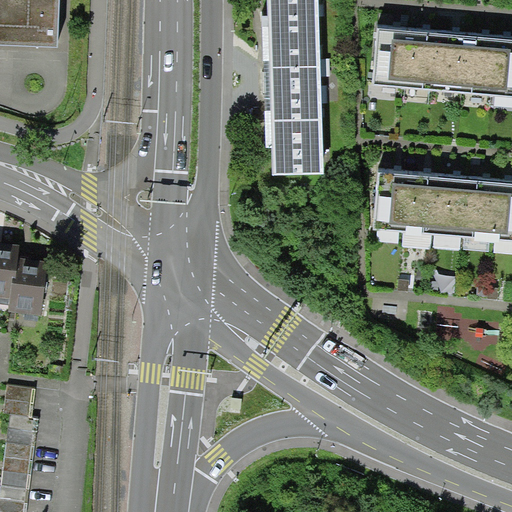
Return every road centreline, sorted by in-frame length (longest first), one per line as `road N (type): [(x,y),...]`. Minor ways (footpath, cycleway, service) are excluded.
road 1 (secondary): [(511,452),(401,401),(199,263)]
road 2 (primary): [(199,263),(210,0)]
road 3 (primary): [(158,282),(141,511)]
road 4 (secondary): [(174,493),(217,454),(275,426),(372,428)]
road 5 (secondary): [(194,306),(372,428)]
road 6 (primary): [(174,493),(194,306)]
road 7 (residential): [(0,180),(158,282)]
road 8 (secondary): [(372,428),(511,498)]
road 9 (primary): [(168,0),(164,139)]
